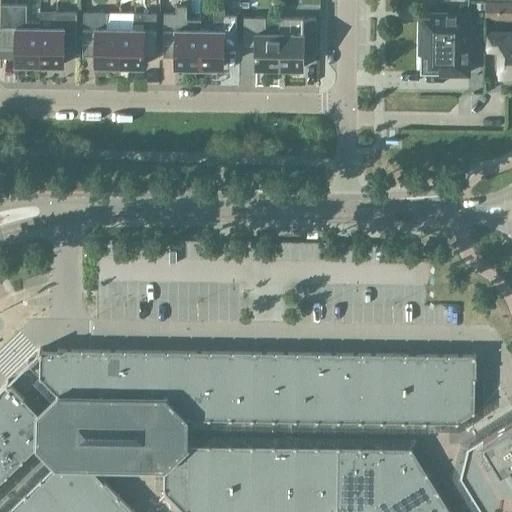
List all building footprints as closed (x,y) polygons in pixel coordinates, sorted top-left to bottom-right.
[(40,26),(40,21),(26,21),(26,4),(0,4),(0,9),(0,47),(15,48),(15,63),(39,63),(40,26)] [(511,4),(488,4),(487,20),(511,20),(511,4)] [(199,70),(200,28),(200,19),(186,18),(186,6),(176,6),(176,13),(164,13),(163,41),(175,42),(175,65),(183,65),(183,69),(199,70)] [(208,28),(200,28),(199,70),(215,70),(215,66),(223,66),(224,42),(236,43),(236,14),(224,14),(224,6),(214,6),(213,22),(208,28)] [(53,26),(40,26),(39,63),(64,64),(64,40),(76,40),(76,11),(54,11),(53,26)] [(119,64),(120,27),(106,27),(106,12),(84,12),(83,40),(95,41),(95,64),(119,64)] [(120,27),(119,64),(144,65),(144,41),(156,41),(156,13),(134,12),(133,27),(120,27)] [(420,72),(468,73),(469,13),(429,12),(429,21),(420,21),(420,72)] [(279,67),(279,31),(265,31),(265,17),(244,16),(243,44),(255,44),(255,66),(279,67)] [(279,17),(279,31),(279,67),(303,67),(303,45),(315,45),(316,17),(279,17)] [(500,73),(511,73),(511,35),(508,35),(508,32),(488,32),(488,48),(500,48),(500,73)] [(80,394),(80,349),(40,348),(37,350),(39,352),(39,375),(57,394),(80,394)] [(80,349),(80,394),(166,395),(166,396),(166,395),(167,350),(80,349)] [(166,395),(166,396),(187,417),(274,418),(275,351),(167,350),(166,395)] [(275,351),(274,418),(360,420),(361,352),(275,351)] [(361,352),(360,420),(457,421),(474,410),(475,354),(361,352)] [(0,387),(0,461),(10,472),(39,444),(39,412),(9,382),(8,380),(7,380),(5,382),(0,387)] [(167,390),(57,388),(34,410),(34,444),(55,465),(167,467),(190,445),(190,413),(167,390)] [(511,511),(511,417),(468,445),(460,474),(483,511),(511,511)] [(273,489),(273,444),(186,443),(164,465),(164,488),(187,511),(250,511),(251,499),(273,489)] [(337,511),(338,445),(273,444),(273,489),(251,499),(250,511),(337,511)] [(452,511),(411,446),(338,445),(337,511),(452,511)] [(0,481),(10,472),(0,461),(0,481)] [(135,511),(88,463),(56,462),(4,511),(135,511)]
